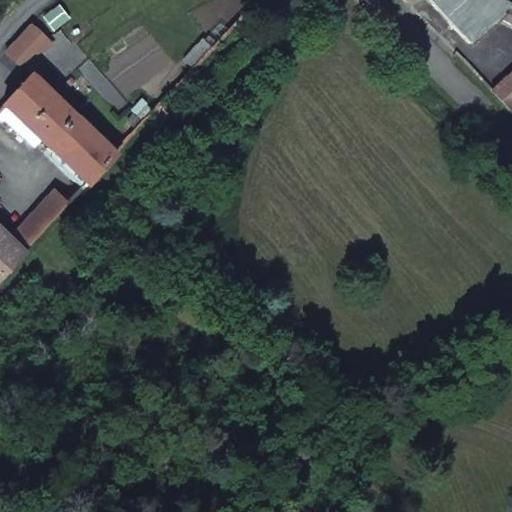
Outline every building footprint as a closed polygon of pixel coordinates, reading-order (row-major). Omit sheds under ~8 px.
[(503,0),(427,0),(466,42),(498,11),(507,2),(503,0)] [(511,4),(507,2),(498,11),(511,19),(511,4)] [(210,30),(220,38),(231,26),(223,18),(210,30)] [(11,47),(19,61),(51,43),(35,20),(11,47)] [(511,104),(511,69),(493,87),(510,107),(511,104)] [(3,105),(84,181),(113,150),(32,73),(3,105)] [(22,250),(65,201),(54,190),(9,237),(22,250)] [(0,275),(22,250),(9,237),(0,228),(0,275)]
